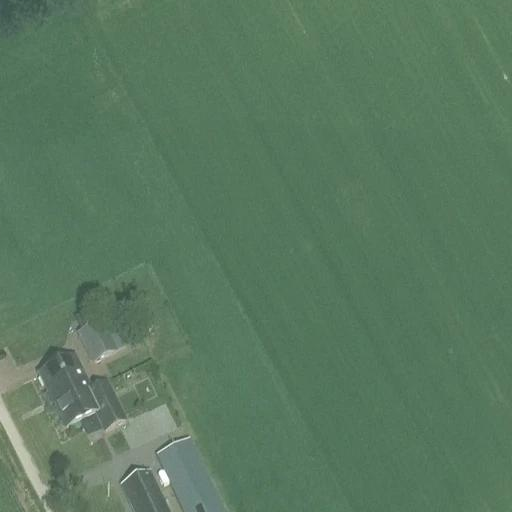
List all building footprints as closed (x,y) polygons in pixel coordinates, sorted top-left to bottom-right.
[(94,365),(115,354),(101,326),(79,336),(94,365)] [(74,402),(90,393),(74,360),(40,376),(52,401),(69,392),(74,402)] [(52,401),(66,430),(96,415),(105,434),(125,424),(106,386),(90,394),(90,393),(74,402),(69,392),(52,401)] [(182,511),(220,511),(188,444),(157,458),(182,511)] [(122,487),(132,507),(134,511),(164,511),(147,475),(122,487)]
